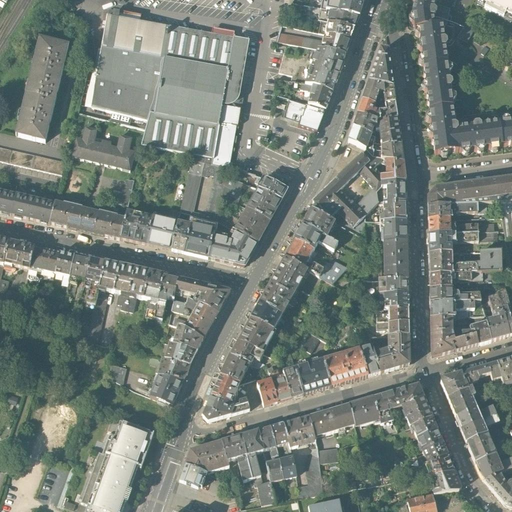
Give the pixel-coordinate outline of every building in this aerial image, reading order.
[(414,32),(418,32),(441,29),(446,28),(450,12),(434,6),(436,1),(434,0),(415,0),(414,7),(411,16),(412,22),(413,28),(414,32)] [(511,0),(479,0),(478,3),(486,7),(484,10),(503,20),(505,17),(511,20),(511,0)] [(337,16),(340,4),(322,2),(320,13),(337,16)] [(340,4),(337,16),(358,20),(362,8),(340,4)] [(337,16),(320,13),(312,11),(311,16),(319,17),(318,25),(327,27),(354,32),(358,20),(337,16)] [(193,158),(191,164),(203,167),(224,171),(233,121),(234,114),(246,44),(139,26),(140,19),(135,18),(114,14),(113,21),(107,20),(91,112),(147,125),(145,133),(141,149),(193,158)] [(354,32),(327,27),(324,38),(326,39),(350,44),(354,32)] [(446,66),(441,29),(418,32),(421,50),(423,69),(446,66)] [(457,40),(467,44),(471,33),(462,29),(457,40)] [(300,50),(302,51),(303,44),(306,42),(279,37),(277,46),(300,50)] [(350,44),(326,39),(325,45),(323,45),(322,45),(306,42),(303,44),(302,51),(317,54),(323,55),(345,59),(350,44)] [(34,74),(60,82),(68,48),(42,42),(34,74)] [(297,60),(284,56),(278,76),(292,79),(290,86),(304,89),(307,82),(304,81),(307,73),(310,74),(312,67),(309,66),(312,58),(315,59),(317,54),(302,51),(300,50),(297,60)] [(307,82),(304,89),(312,91),(331,97),(345,59),(323,55),(317,54),(315,59),(312,58),(309,66),(312,67),(310,74),(307,73),(304,81),(307,82)] [(377,90),(393,91),(388,54),(380,54),(371,78),(369,87),(377,90)] [(452,110),(446,66),(423,69),(426,90),(429,112),(452,110)] [(27,106),(53,112),(60,82),(34,74),(27,106)] [(304,89),(290,86),(289,86),(288,92),(311,97),(307,109),(325,115),(331,97),(312,91),(304,89)] [(365,97),(362,105),(374,109),(378,99),(383,97),(383,90),(377,90),(369,87),(368,89),(365,97)] [(393,91),(383,90),(383,97),(384,108),(394,107),(393,93),(393,91)] [(305,110),(288,105),(283,122),(298,127),(298,129),(297,131),(317,136),(325,115),(305,110)] [(359,114),(357,119),(373,124),(376,115),(372,114),(374,109),(362,105),(361,107),(359,114)] [(53,112),(27,106),(19,139),(45,145),(53,112)] [(377,126),(396,123),(395,116),(394,107),(384,108),(385,114),(376,115),(373,124),(377,126)] [(454,131),(452,110),(429,112),(432,135),(434,157),(458,154),(454,131)] [(356,122),(353,133),(371,141),(374,133),(378,135),(377,126),(373,124),(357,119),(356,122)] [(378,135),(381,150),(401,148),(399,135),(396,123),(377,126),(378,135)] [(511,123),(499,125),(502,148),(511,146),(511,123)] [(479,151),(502,148),(499,125),(454,131),(458,154),(479,151)] [(76,142),(72,160),(130,173),(134,155),(128,154),(131,142),(119,140),(117,151),(109,150),(110,146),(102,144),(101,148),(93,146),(96,134),(85,132),(82,144),(76,142)] [(349,143),(347,146),(365,155),(372,161),(374,154),(372,154),(373,146),(375,142),(371,141),(353,133),(349,143)] [(401,148),(381,150),(380,162),(381,163),(382,163),(385,164),(403,166),(402,162),(401,148)] [(0,163),(61,177),(64,166),(0,150),(0,163)] [(312,206),(314,208),(310,214),(329,223),(337,216),(352,232),(378,206),(377,196),(380,192),(380,186),(379,186),(379,180),(381,180),(374,172),(382,163),(381,163),(380,162),(372,161),(365,155),(363,156),(323,196),(318,200),(312,206)] [(379,186),(380,186),(405,185),(404,179),(403,166),(385,164),(385,180),(381,180),(379,180),(379,186)] [(208,235),(213,236),(228,172),(224,171),(203,167),(201,179),(206,180),(207,178),(216,180),(207,218),(195,230),(208,233),(208,235)] [(189,177),(180,215),(190,217),(199,179),(189,177)] [(427,204),(427,208),(491,206),(499,206),(504,233),(505,243),(511,242),(511,183),(511,179),(501,180),(435,188),(427,199),(427,204)] [(133,184),(125,182),(119,207),(128,209),(133,184)] [(262,189),(259,194),(281,205),(287,194),(267,184),(265,184),(262,189)] [(386,206),(405,205),(405,195),(405,189),(405,185),(380,186),(380,192),(386,192),(386,206)] [(247,213),(269,226),(281,205),(259,194),(258,193),(247,213)] [(0,214),(11,217),(16,198),(0,194),(0,214)] [(54,207),(16,198),(11,217),(50,226),(54,207)] [(379,219),(379,225),(382,224),(406,224),(406,220),(405,205),(386,206),(382,206),(382,219),(379,219)] [(50,226),(78,232),(83,212),(81,212),(81,211),(64,207),(64,208),(55,206),(54,207),(50,226)] [(491,206),(427,208),(427,212),(428,222),(450,221),(449,216),(491,216),(491,206)] [(99,216),(83,212),(78,232),(120,242),(125,222),(116,220),(116,219),(99,215),(99,216)] [(236,236),(257,247),(269,226),(247,213),(234,235),(236,236)] [(310,214),(305,222),(302,229),(327,242),(335,226),(329,223),(310,214)] [(125,222),(120,242),(146,248),(153,221),(127,215),(125,222)] [(177,226),(153,221),(146,248),(171,253),(177,226)] [(450,221),(428,222),(428,232),(428,237),(496,234),(495,224),(450,226),(450,221)] [(406,224),(382,224),(382,246),(406,245),(406,228),(406,224)] [(171,253),(183,256),(190,229),(177,226),(171,253)] [(195,230),(190,229),(183,256),(207,262),(212,241),(213,236),(208,235),(208,233),(195,230)] [(327,242),(302,229),(301,232),(294,245),(314,255),(318,247),(334,255),(338,247),(327,242)] [(428,245),(429,256),(452,256),(451,245),(505,243),(504,233),(496,234),(428,237),(428,245)] [(230,245),(212,241),(207,262),(244,270),(257,247),(236,236),(230,245)] [(0,260),(5,261),(9,244),(0,241),(0,260)] [(31,264),(35,249),(32,248),(9,244),(5,261),(21,266),(23,262),(31,264)] [(314,255),(294,245),(288,255),(285,262),(307,275),(318,282),(322,273),(313,268),(309,269),(307,268),(314,255)] [(383,282),(407,282),(407,261),(406,245),(382,246),(383,282)] [(30,267),(54,272),(59,253),(37,249),(35,249),(31,264),(30,267)] [(54,272),(70,274),(74,255),(72,255),(59,253),(54,272)] [(452,256),(429,256),(429,261),(429,274),(429,277),(482,276),(496,275),(510,275),(509,262),(509,253),(480,254),(480,266),(452,267),(452,263),(459,263),(459,255),(452,256)] [(86,277),(90,258),(77,256),(74,255),(70,274),(86,277)] [(100,279),(104,260),(102,260),(90,258),(86,277),(100,279)] [(116,282),(120,263),(107,261),(104,260),(100,279),(116,282)] [(278,274),(270,289),(292,301),(307,275),(285,262),(278,274)] [(120,263),(116,282),(132,285),(130,293),(143,296),(145,289),(149,270),(130,266),(120,263)] [(161,292),(165,274),(151,270),(149,270),(145,289),(161,292)] [(161,292),(159,302),(166,302),(167,299),(174,300),(175,290),(180,278),(167,274),(165,274),(161,292)] [(482,276),(429,277),(429,282),(429,290),(452,289),(452,284),(482,284),(482,282),(482,276)] [(198,304),(218,313),(230,291),(206,285),(180,278),(175,290),(201,297),(198,304)] [(377,283),(378,297),(408,296),(407,291),(407,282),(383,282),(377,283)] [(282,319),(292,301),(270,289),(266,297),(260,308),(282,319)] [(452,289),(429,290),(430,302),(430,305),(480,303),(480,295),(459,296),(459,294),(453,294),(452,289)] [(497,293),(498,296),(510,338),(511,336),(511,315),(505,291),(497,293)] [(408,296),(378,297),(378,307),(383,307),(383,313),(387,312),(408,312),(408,301),(408,296)] [(510,338),(498,296),(488,299),(494,319),(485,322),(486,324),(491,342),(508,338),(510,338)] [(480,303),(430,305),(430,309),(430,313),(430,321),(452,320),(456,320),(455,312),(474,312),(474,308),(481,308),(480,303)] [(198,304),(186,328),(195,332),(205,339),(206,337),(212,327),(217,315),(218,313),(198,304)] [(251,323),(274,335),(282,319),(260,308),(258,311),(251,323)] [(375,327),(408,325),(408,319),(408,312),(387,312),(387,318),(375,318),(375,327)] [(463,341),(455,343),(453,334),(452,320),(430,321),(430,331),(431,360),(454,354),(479,347),(474,333),(471,334),(461,334),(463,341)] [(264,357),(274,335),(251,323),(245,332),(238,344),(264,357)] [(491,342),(486,324),(470,328),(471,334),(474,333),(479,347),(483,345),(491,342)] [(179,325),(174,345),(199,351),(204,341),(205,339),(195,332),(186,328),(179,325)] [(408,328),(408,325),(375,327),(376,334),(386,334),(387,339),(408,339),(408,328)] [(409,367),(408,339),(387,339),(387,351),(374,355),(379,375),(409,367)] [(170,344),(165,359),(191,367),(193,364),(199,351),(174,345),(170,344)] [(264,357),(238,344),(233,355),(230,359),(248,368),(251,369),(254,363),(259,366),(264,357)] [(368,379),(379,375),(374,355),(372,348),(360,351),(368,379)] [(331,390),(368,379),(360,351),(323,362),(331,390)] [(165,359),(158,376),(183,383),(190,369),(191,367),(165,359)] [(248,368),(230,359),(226,366),(220,379),(239,388),(248,368)] [(511,364),(511,360),(496,363),(500,380),(503,389),(511,386),(511,364)] [(303,398),(331,390),(323,362),(294,370),(295,372),(303,398)] [(442,379),(440,384),(448,400),(472,389),(470,386),(477,384),(480,379),(490,377),(491,382),(500,380),(496,363),(482,368),(451,376),(442,379)] [(113,385),(139,390),(142,373),(116,368),(113,385)] [(283,378),(290,402),(303,398),(295,372),(283,375),(283,378)] [(149,398),(171,406),(174,400),(183,383),(158,376),(149,398)] [(290,402),(283,378),(271,381),(278,405),(290,402)] [(217,387),(210,400),(230,408),(231,406),(239,388),(220,379),(217,387)] [(256,386),(263,410),(278,405),(271,381),(256,386)] [(391,413),(401,409),(424,400),(419,387),(374,400),(380,423),(381,426),(394,422),(391,413)] [(475,397),(472,389),(448,400),(449,404),(455,418),(476,410),(472,399),(475,397)] [(7,408),(14,410),(17,398),(10,396),(7,408)] [(230,408),(210,400),(209,404),(201,420),(207,426),(250,414),(245,402),(233,406),(231,406),(230,408)] [(356,430),(380,423),(374,400),(349,407),(355,428),(356,430)] [(432,420),(424,400),(401,409),(409,429),(412,428),(432,420)] [(319,437),(355,428),(349,407),(314,417),(319,437)] [(478,414),(476,410),(455,418),(460,428),(461,432),(496,416),(493,407),(478,414)] [(511,414),(511,409),(496,416),(461,432),(463,436),(466,444),(487,435),(485,430),(511,419),(511,414)] [(320,441),(319,437),(314,417),(288,425),(293,445),(294,448),(320,441)] [(412,428),(417,440),(437,432),(432,420),(412,428)] [(110,424),(99,452),(139,467),(152,434),(120,421),(118,427),(110,424)] [(288,425),(274,429),(280,448),(293,445),(288,425)] [(267,452),(280,448),(274,429),(262,432),(267,452)] [(261,454),(267,452),(262,432),(244,438),(256,480),(258,487),(262,486),(268,506),(283,502),(277,481),(275,482),(269,483),(261,454)] [(443,444),(437,432),(417,440),(422,453),(443,444)] [(496,456),(487,435),(466,444),(472,458),(475,465),(496,456)] [(247,482),(256,480),(244,438),(223,444),(228,463),(241,459),(247,482)] [(223,444),(192,453),(209,474),(230,469),(228,463),(223,444)] [(422,453),(427,465),(448,456),(443,444),(422,453)] [(342,447),(323,450),(325,463),(344,460),(342,447)] [(122,511),(139,467),(99,452),(80,503),(89,506),(87,511),(122,511)] [(209,474),(192,453),(187,468),(209,474)] [(424,465),(430,478),(455,473),(448,456),(427,465),(424,465)] [(482,480),(483,483),(498,476),(511,469),(511,458),(500,464),(496,456),(475,465),(479,475),(482,480)] [(297,458),(284,461),(288,479),(301,476),(297,458)] [(277,481),(288,479),(284,461),(271,464),(275,482),(277,481)] [(209,474),(187,468),(182,484),(204,491),(209,474)] [(462,490),(455,473),(430,478),(433,495),(434,496),(462,490)] [(483,483),(505,507),(510,509),(511,509),(511,481),(508,483),(506,486),(498,476),(483,483)] [(365,489),(355,491),(358,503),(362,502),(368,501),(365,489)] [(433,495),(408,500),(411,511),(437,511),(435,502),(434,496),(433,495)] [(306,508),(306,511),(341,511),(340,501),(306,508)]
